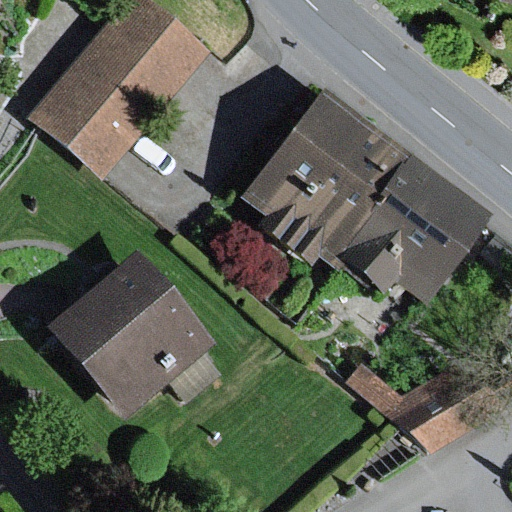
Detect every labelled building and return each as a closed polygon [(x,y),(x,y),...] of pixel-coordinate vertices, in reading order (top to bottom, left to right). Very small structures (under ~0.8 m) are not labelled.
[(205,58),(134,0),(127,0),(25,124),(99,185),(205,58)] [(408,162),(317,95),(238,202),(262,220),(253,232),(308,273),(319,258),(330,267),(408,162)] [(489,222),(408,162),(330,267),(380,304),(391,290),(421,312),(489,222)] [(133,258),(41,335),(118,426),(210,348),(133,258)] [(358,368),(344,386),(427,457),(502,412),(458,366),(400,401),(358,368)]
